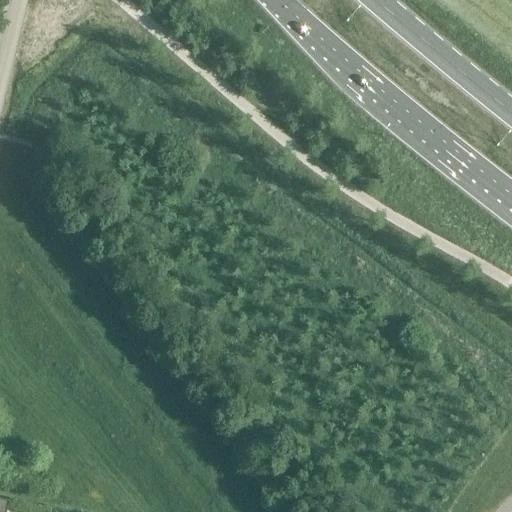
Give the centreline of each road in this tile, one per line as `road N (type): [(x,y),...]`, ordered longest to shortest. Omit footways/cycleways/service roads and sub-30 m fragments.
road 1 (trunk): [(278,0),(511,201)]
road 2 (trunk): [(511,112),(374,0)]
